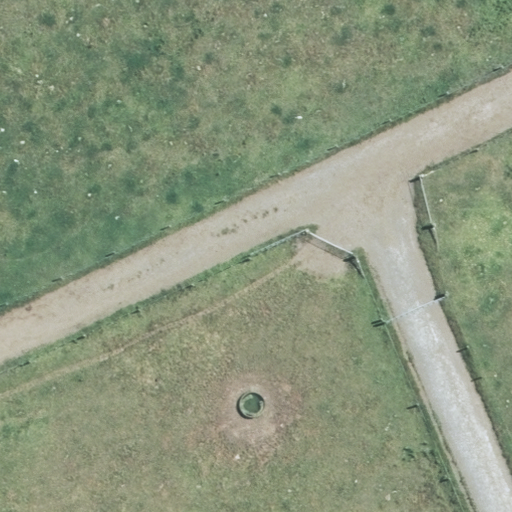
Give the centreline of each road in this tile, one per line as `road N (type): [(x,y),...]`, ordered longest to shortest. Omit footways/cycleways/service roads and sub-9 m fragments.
road 1 (track): [(511,101),(0,334)]
road 2 (track): [(369,166),(511,511)]
